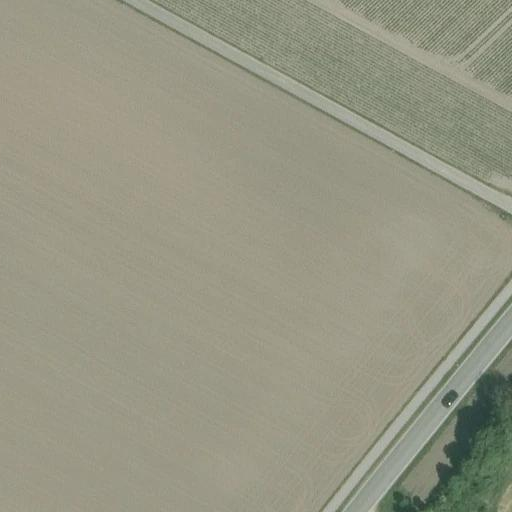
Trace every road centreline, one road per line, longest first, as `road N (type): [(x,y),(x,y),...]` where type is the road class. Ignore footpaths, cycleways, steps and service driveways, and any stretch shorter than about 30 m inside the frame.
road 1 (unclassified): [(130,0),(511,208)]
road 2 (tertiary): [(511,324),(357,511)]
